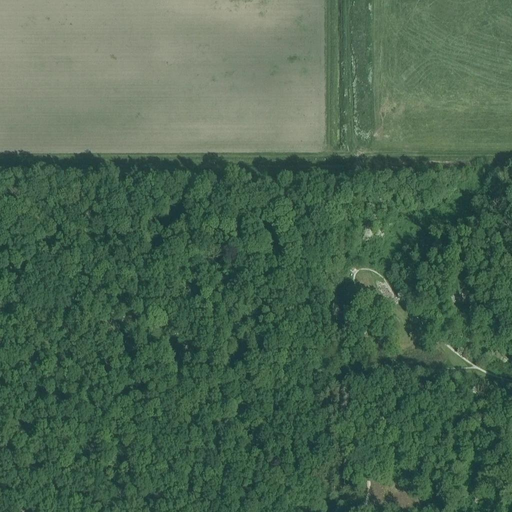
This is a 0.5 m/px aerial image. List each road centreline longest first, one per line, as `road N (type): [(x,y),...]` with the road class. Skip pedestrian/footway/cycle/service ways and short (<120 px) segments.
road 1 (track): [(294,180),(0,179)]
road 2 (track): [(0,318),(93,321),(241,365)]
road 3 (track): [(349,0),(350,143),(351,155),(358,154)]
road 4 (track): [(511,153),(358,154)]
